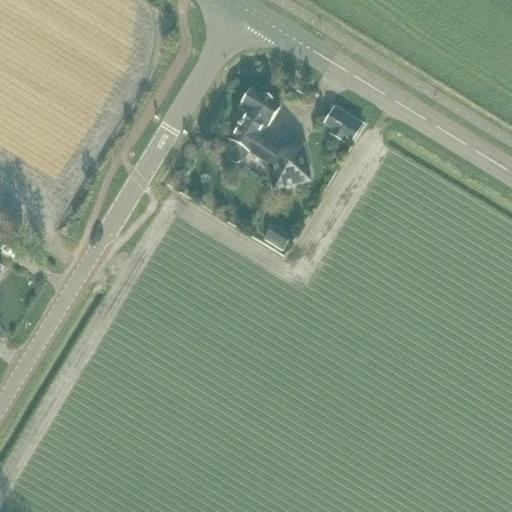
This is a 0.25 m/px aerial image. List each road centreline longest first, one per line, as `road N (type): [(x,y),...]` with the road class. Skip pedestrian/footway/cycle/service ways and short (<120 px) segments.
road 1 (unclassified): [(0,409),(245,10)]
road 2 (tertiary): [(511,172),(245,10)]
